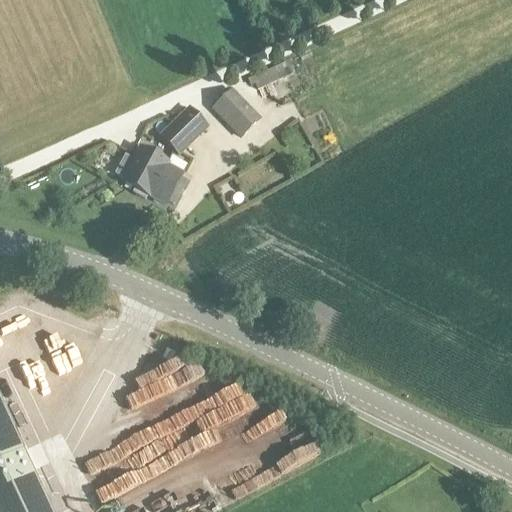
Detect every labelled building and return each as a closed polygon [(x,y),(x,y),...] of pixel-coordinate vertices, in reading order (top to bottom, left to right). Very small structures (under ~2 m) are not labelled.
[(262,119),(232,89),(212,109),(242,139),(262,119)] [(185,109),(157,136),(178,157),(207,129),(185,109)] [(116,176),(124,181),(123,184),(136,191),(134,195),(146,201),(148,198),(150,199),(150,198),(167,206),(168,203),(175,206),(186,183),(180,180),(182,177),(171,171),(174,166),(141,149),(131,168),(122,164),(116,176)] [(204,345),(199,356),(178,347),(171,361),(194,372),(193,374),(212,383),(226,355),(204,345)] [(180,384),(169,397),(180,407),(191,395),(180,384)] [(224,424),(206,432),(215,451),(248,436),(240,417),(248,413),(243,402),(219,412),(224,424)] [(0,511),(46,511),(0,412),(0,511)] [(304,433),(298,443),(311,451),(317,440),(304,433)] [(150,461),(155,472),(188,456),(182,445),(150,461)] [(176,511),(170,499),(151,508),(152,511),(176,511)]
